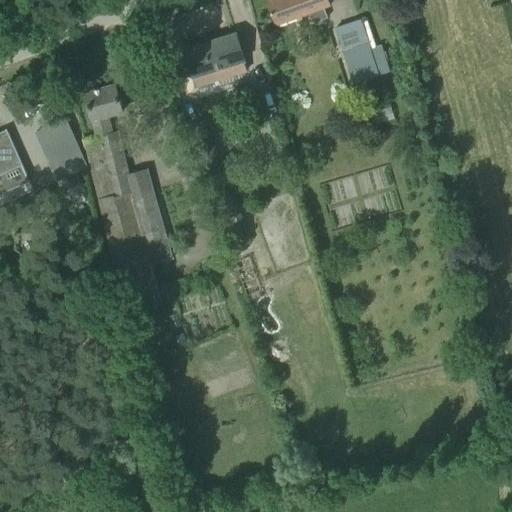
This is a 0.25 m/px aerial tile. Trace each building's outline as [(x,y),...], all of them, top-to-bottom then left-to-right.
[(267,0),(266,1),(275,25),(309,12),(313,22),(327,17),(323,7),(330,5),(328,0),(267,0)] [(335,27),(353,82),(391,70),(382,44),(370,48),(360,18),(335,27)] [(185,50),(196,86),(247,71),(236,34),(185,50)] [(108,116),(122,112),(115,85),(84,93),(95,135),(83,138),(124,309),(161,300),(173,296),(169,282),(157,286),(151,264),(172,258),(153,190),(134,196),(117,132),(112,133),(108,116)] [(185,127),(231,249),(251,241),(205,119),(185,127)] [(0,188),(27,177),(6,129),(0,132),(0,188)] [(56,182),(69,176),(87,168),(80,150),(71,154),(48,164),(56,182)] [(78,176),(67,181),(74,195),(85,191),(78,176)]
